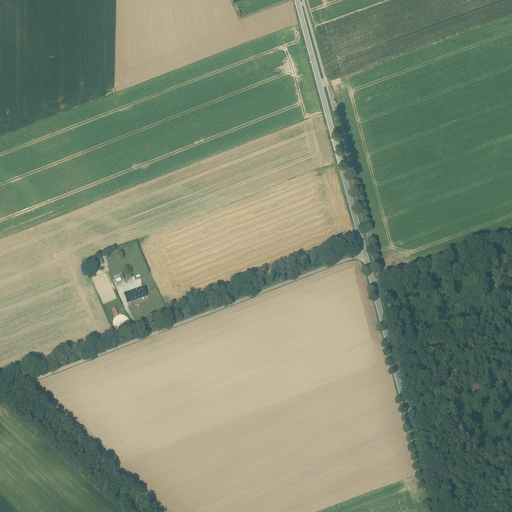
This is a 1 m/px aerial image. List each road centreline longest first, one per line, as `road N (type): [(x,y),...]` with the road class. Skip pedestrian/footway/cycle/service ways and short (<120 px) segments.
road 1 (unclassified): [(366,258),(0,389)]
road 2 (tertiary): [(297,0),(366,258)]
road 3 (tertiary): [(366,258),(435,511)]
road 4 (unclassified): [(511,234),(379,278)]
